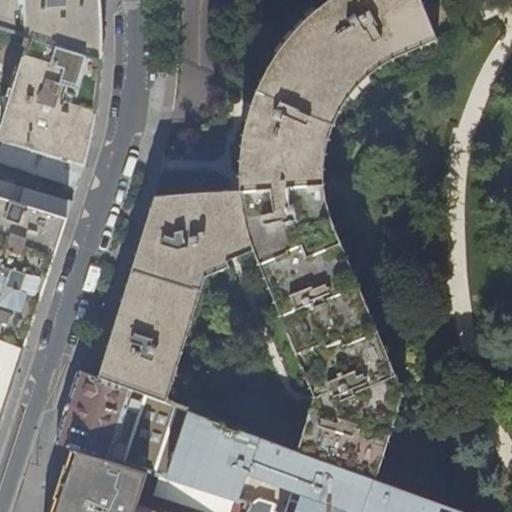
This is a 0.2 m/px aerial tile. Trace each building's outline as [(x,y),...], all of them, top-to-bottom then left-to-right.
[(0,0),(0,26),(29,36),(102,58),(103,44),(101,8),(100,0),(0,0)] [(99,378),(167,403),(206,277),(230,267),(228,260),(254,249),(314,395),(298,451),(372,478),(376,479),(403,392),(331,216),(326,194),(324,171),(328,142),(335,120),(353,91),(374,69),(411,48),(438,38),(421,0),(329,0),(292,34),(287,42),(264,76),(247,121),(241,155),(240,172),(241,189),(155,196),(150,211),(137,255),(126,290),(111,338),(99,378)] [(102,60),(102,58),(29,36),(0,126),(0,138),(1,139),(84,165),(85,165),(85,164),(91,141),(97,113),(102,60)] [(76,190),(84,165),(1,139),(0,143),(0,162),(63,182),(62,185),(72,188),(76,190)] [(0,196),(67,217),(72,201),(0,180),(0,196)] [(68,217),(67,217),(0,196),(0,336),(26,346),(34,320),(57,250),(68,217)] [(16,377),(26,346),(0,336),(0,420),(0,421),(1,420),(2,420),(16,377)] [(298,451),(167,403),(99,378),(79,371),(67,409),(56,441),(72,446),(149,471),(247,503),(245,509),(244,511),(464,511),(397,487),(390,485),(386,494),(369,488),(372,478),(298,451)] [(149,471),(72,446),(58,487),(50,511),(162,511),(139,504),(149,471)]
